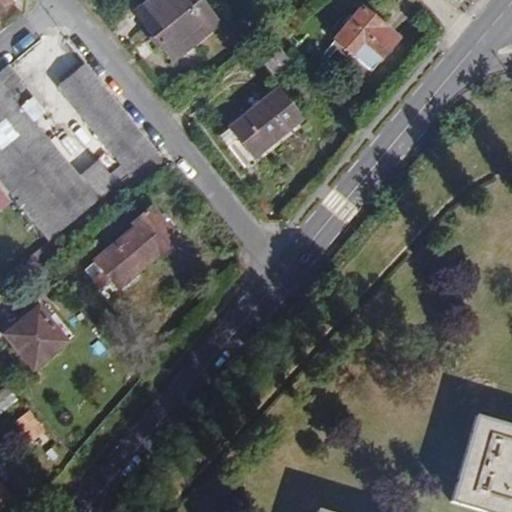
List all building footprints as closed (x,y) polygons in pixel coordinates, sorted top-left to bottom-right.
[(0,0),(0,8),(10,0),(0,0)] [(218,23),(198,0),(150,0),(134,13),(173,60),(218,23)] [(396,37),(362,7),(334,40),(352,55),(369,69),(396,37)] [(289,59),(269,35),(254,48),(274,72),(289,59)] [(22,79),(10,65),(0,73),(0,85),(6,92),(19,82),(22,79)] [(132,173),(153,156),(81,69),(60,86),(124,162),(132,173)] [(0,85),(0,180),(49,241),(117,185),(109,174),(98,161),(76,179),(31,123),(44,113),(19,82),(6,92),(0,85)] [(229,128),(238,138),(253,158),(302,119),(278,89),(264,100),(257,91),(245,100),(252,109),(229,128)] [(228,146),(238,138),(229,128),(219,136),(228,146)] [(117,185),(132,173),(124,162),(109,174),(117,185)] [(135,227),(95,261),(115,285),(156,252),(157,253),(163,254),(176,243),(176,238),(151,207),(131,223),(135,227)] [(38,308),(5,335),(32,369),(65,341),(38,308)] [(0,366),(8,377),(16,371),(0,351),(0,366)] [(511,511),(511,426),(475,416),(450,503),(483,511),(511,511)] [(0,486),(0,503),(9,497),(0,486)]
